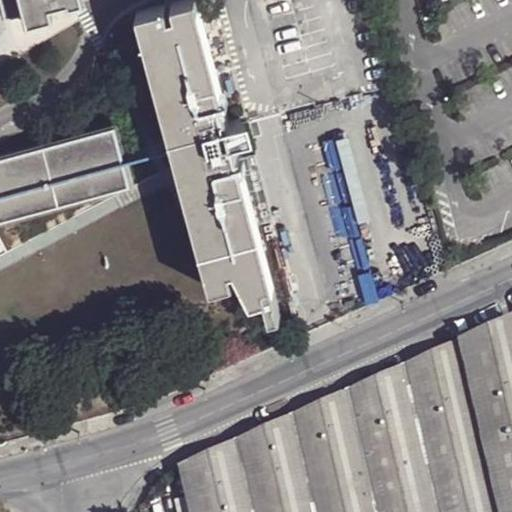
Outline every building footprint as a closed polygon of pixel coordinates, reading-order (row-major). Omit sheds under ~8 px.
[(0,0),(5,17),(25,12),(50,5),(68,0),(70,0),(73,4),(82,0),(0,0)] [(165,2),(136,11),(171,137),(173,143),(173,146),(196,139),(198,144),(188,147),(201,168),(204,240),(203,245),(201,246),(212,286),(236,279),(232,267),(236,267),(242,278),(253,299),(266,296),(272,314),(283,311),(264,243),(235,137),(245,134),(240,115),(229,118),(197,0),(175,0),(171,1),(175,12),(169,13),(165,2)] [(50,5),(25,12),(28,23),(53,16),(50,5)] [(0,218),(132,182),(126,159),(125,157),(119,158),(117,151),(123,150),(116,123),(0,155),(0,218)] [(196,139),(173,146),(178,163),(180,170),(201,246),(203,245),(204,240),(201,168),(188,147),(198,144),(196,139)] [(125,157),(123,150),(117,151),(119,158),(125,157)] [(228,446),(177,469),(187,511),(511,511),(511,319),(228,446)] [(187,511),(177,469),(160,482),(166,511),(187,511)]
